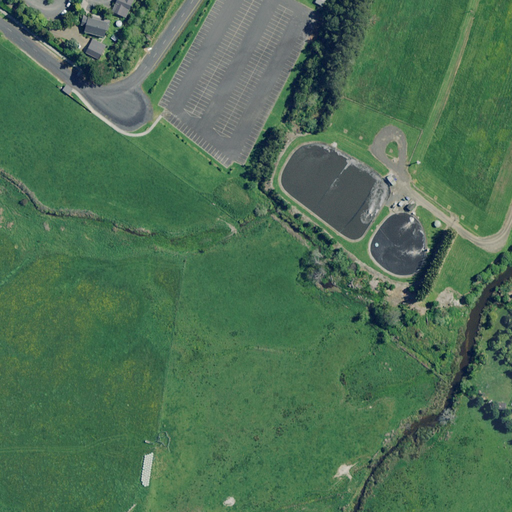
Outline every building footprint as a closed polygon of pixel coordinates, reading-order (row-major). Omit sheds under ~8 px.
[(132,4),(123,0),(116,0),(111,13),(125,19),(132,4)] [(86,27),(89,17),(83,16),(81,26),(86,27)] [(93,17),(92,18),(89,17),(86,27),(85,28),(107,34),(110,21),(93,17)] [(107,34),(85,28),(84,32),(106,38),(107,34)] [(106,46),(92,39),(86,53),(99,60),(106,46)] [(73,90),(66,85),(62,90),(69,95),(73,90)] [(397,184),(390,175),(385,179),(391,188),(397,184)] [(411,213),(417,206),(413,202),(407,208),(411,213)]
